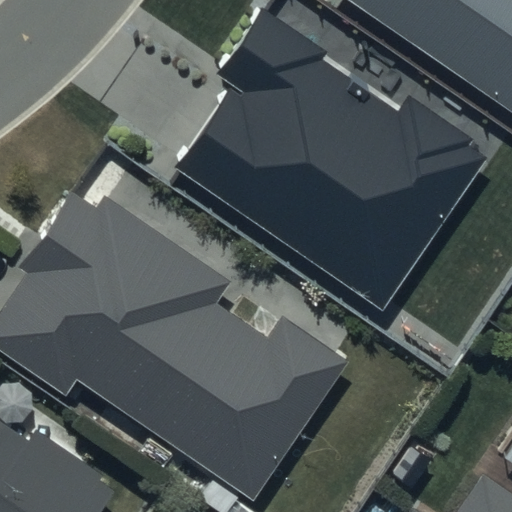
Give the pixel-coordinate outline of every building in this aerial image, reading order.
[(511,0),(356,0),(511,105),(511,0)] [(269,8),(174,151),(390,294),(485,151),(269,8)] [(0,325),(252,495),(341,362),(214,277),(227,258),(96,170),(0,313),(0,325)] [(0,405),(0,511),(94,511),(114,484),(0,405)] [(511,511),(511,483),(485,465),(453,511),(421,511),(409,504),(403,511),(511,511)]
